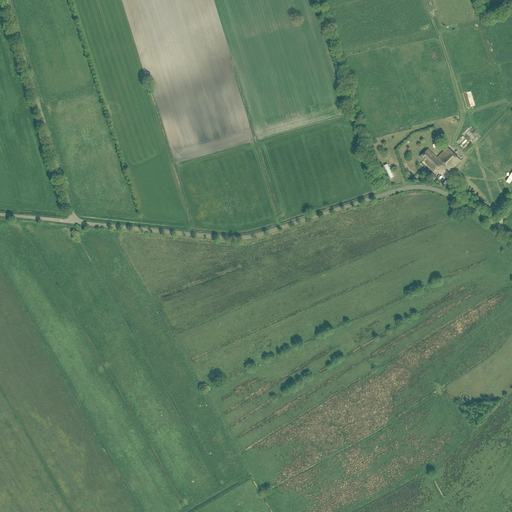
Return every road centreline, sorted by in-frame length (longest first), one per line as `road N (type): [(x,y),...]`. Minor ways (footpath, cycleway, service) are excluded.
road 1 (unclassified): [(511,235),(420,186),(246,237),(73,221)]
road 2 (unclassified): [(73,221),(6,0)]
road 3 (track): [(318,0),(360,132)]
